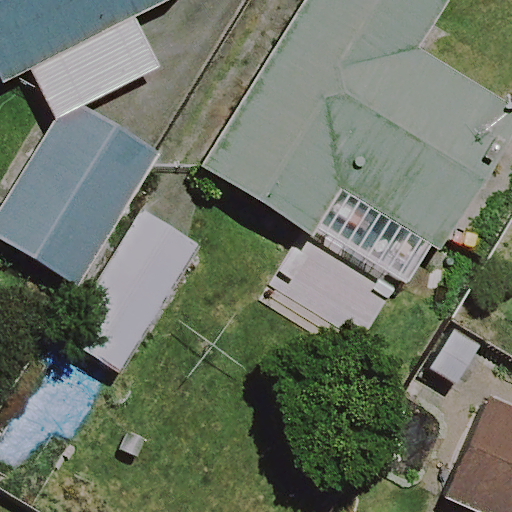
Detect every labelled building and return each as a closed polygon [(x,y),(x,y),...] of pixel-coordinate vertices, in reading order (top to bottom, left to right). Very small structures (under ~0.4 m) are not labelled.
[(0,0),(0,82),(7,79),(29,127),(140,75),(117,27),(161,6),(166,0),(0,0)] [(428,1),(426,0),(275,0),(175,176),(297,246),(311,224),(408,280),(498,123),(393,62),(428,1)] [(0,265),(58,303),(143,170),(57,115),(0,204),(0,265)] [(181,254),(125,222),(48,352),(104,385),(181,254)] [(511,511),(511,422),(473,405),(427,511),(511,511)]
